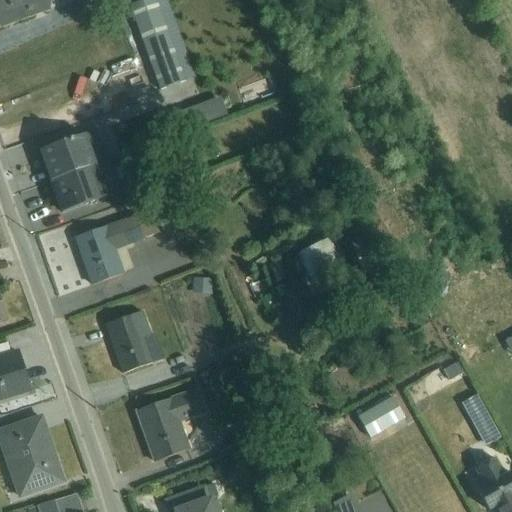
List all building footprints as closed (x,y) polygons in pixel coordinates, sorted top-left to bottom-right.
[(0,0),(0,22),(2,29),(51,12),(46,0),(0,0)] [(126,0),(159,92),(194,79),(166,0),(126,0)] [(220,99),(165,120),(172,137),(227,116),(220,99)] [(68,143),(40,153),(47,172),(51,184),(107,163),(96,132),(68,143)] [(100,201),(118,193),(107,163),(51,184),(62,215),(100,201)] [(176,168),(156,175),(161,189),(192,178),(188,166),(177,170),(176,168)] [(154,212),(76,240),(93,287),(124,276),(123,272),(133,269),(127,251),(134,249),(133,246),(145,241),(144,240),(161,234),(162,236),(177,231),(168,206),(154,210),(154,212)] [(333,238),(297,254),(309,283),(304,285),(311,302),(324,297),(322,292),(351,279),(333,238)] [(144,340),(151,338),(142,314),(106,327),(123,376),(153,365),(144,340)] [(348,343),(357,361),(375,352),(366,334),(348,343)] [(7,344),(0,346),(0,359),(11,356),(7,344)] [(0,359),(0,395),(28,387),(18,354),(11,356),(0,359)] [(454,366),(441,373),(448,387),(461,380),(454,366)] [(197,389),(169,400),(169,401),(136,413),(155,464),(187,453),(188,454),(191,452),(181,424),(207,415),(197,389)] [(476,397),(462,405),(485,448),(500,440),(476,397)] [(296,430),(289,410),(280,413),(280,412),(250,423),(258,442),(285,431),(286,434),(296,430)] [(41,419),(0,433),(0,447),(18,500),(63,484),(41,419)] [(290,469),(298,455),(275,441),(266,456),(290,469)] [(511,511),(511,476),(511,475),(505,478),(495,460),(475,472),(480,481),(473,484),(488,511),(490,511),(498,508),(500,511),(499,511),(511,511)] [(205,486),(163,502),(166,511),(220,511),(216,500),(213,501),(213,500),(210,501),(205,486)] [(57,511),(54,502),(36,507),(37,511),(57,511)]
